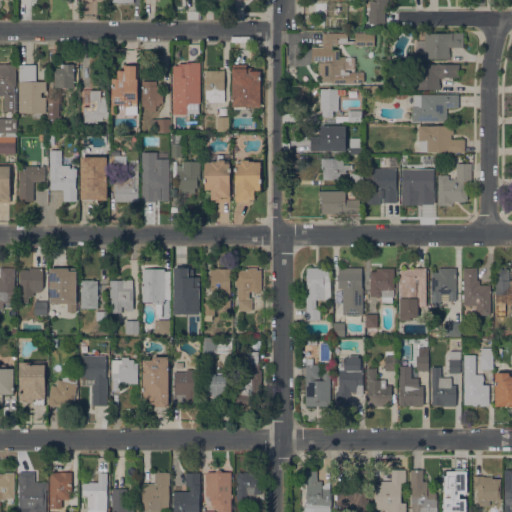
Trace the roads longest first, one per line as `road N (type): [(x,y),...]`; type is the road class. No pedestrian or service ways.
road 1 (residential): [(276,511),(281,0)]
road 2 (residential): [(511,233),(0,234)]
road 3 (residential): [(511,438),(0,438)]
road 4 (residential): [(275,30),(0,29)]
road 5 (residential): [(489,234),(488,90),(498,18)]
